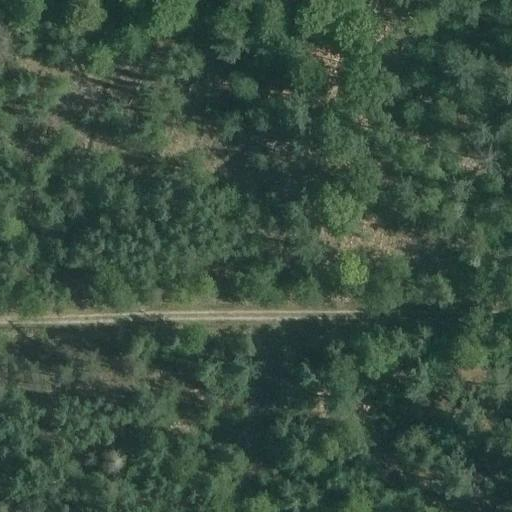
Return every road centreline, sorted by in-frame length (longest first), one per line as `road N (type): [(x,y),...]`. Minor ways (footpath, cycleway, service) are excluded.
road 1 (track): [(511,320),(0,317)]
road 2 (track): [(249,511),(275,320)]
